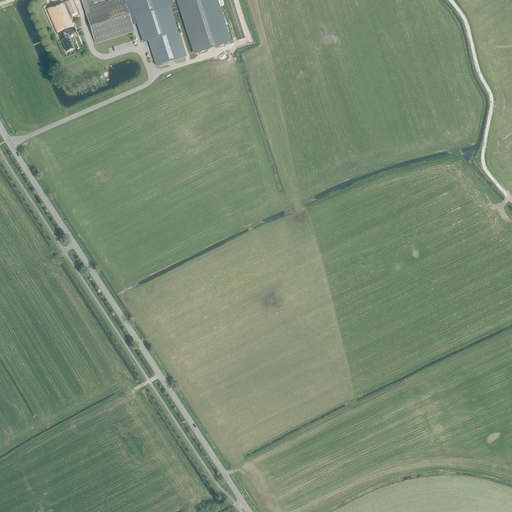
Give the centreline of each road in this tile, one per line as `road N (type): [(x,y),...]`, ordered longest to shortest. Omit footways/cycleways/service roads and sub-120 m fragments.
road 1 (tertiary): [(249,511),(0,125)]
road 2 (unknown): [(0,157),(237,511)]
road 3 (track): [(450,0),(491,99),(483,165),(510,201)]
